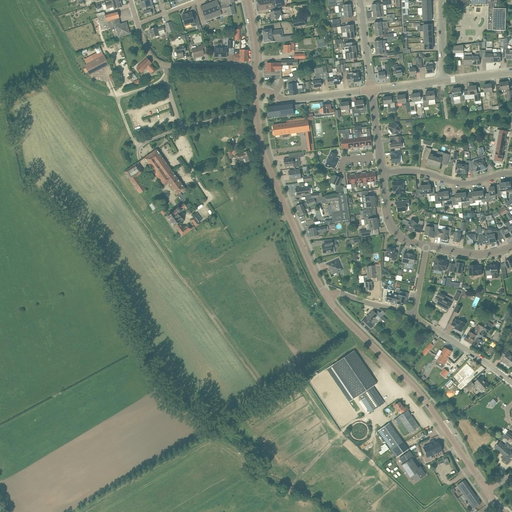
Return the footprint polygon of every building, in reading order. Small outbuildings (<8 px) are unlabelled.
[(111,0),(112,2),(105,4),(106,9),(113,7),(114,9),(121,7),(122,7),(119,0),(111,0)] [(149,6),(153,5),(151,0),(145,0),(141,2),(143,9),(143,8),(146,8),(146,9),(150,8),(149,7),(150,7),(149,6)] [(217,0),(200,7),(204,16),(220,10),(221,10),(221,9),(226,8),(228,16),(235,14),(234,6),(233,6),(232,2),(237,1),(236,0),(218,0),(217,0)] [(257,1),(259,11),(275,8),(285,6),(285,3),(287,3),(286,0),(261,0),(257,1)] [(372,5),(372,11),(383,10),(383,6),(390,5),(389,0),(385,1),(382,1),(382,3),(372,5)] [(493,30),(497,30),(497,34),(501,34),(502,30),(506,31),(506,30),(506,29),(506,24),(506,10),(506,9),(499,9),(499,2),(501,2),(500,2),(500,0),(486,0),(486,4),(488,4),(488,30),(493,30)] [(344,12),(351,11),(350,4),(339,6),(338,6),(339,12),(344,12)] [(146,8),(143,8),(144,11),(143,12),(145,17),(147,16),(148,16),(152,14),(155,13),(153,5),(149,6),(150,7),(149,7),(150,8),(146,9),(146,8)] [(281,15),(280,10),(270,12),(272,20),(279,19),(278,16),(281,15)] [(100,16),(97,17),(99,22),(100,27),(101,30),(115,26),(118,37),(129,34),(129,33),(128,31),(128,28),(127,28),(126,27),(127,26),(126,23),(120,25),(118,18),(119,18),(117,11),(105,15),(100,16)] [(182,15),(185,26),(195,23),(192,13),(182,15)] [(305,25),(304,18),(292,21),(293,27),(305,25)] [(375,29),(375,30),(387,28),(388,28),(388,23),(389,22),(389,23),(393,23),(393,22),(395,22),(395,19),(395,18),(386,19),(386,22),(374,23),(374,26),(373,27),(374,29),(375,29)] [(346,26),(340,26),(340,27),(341,33),(343,33),(354,31),(353,25),(346,26)] [(156,27),(149,29),(152,38),(159,36),(159,35),(162,34),(161,31),(164,30),(163,26),(157,28),(156,27)] [(387,32),(387,28),(375,30),(375,36),(386,35),(386,32),(387,32)] [(271,29),(262,30),(264,42),(272,41),(272,39),(274,39),(275,42),(293,40),(293,37),(282,38),(281,30),(271,31),(271,29)] [(343,33),(343,39),(348,39),(354,38),(354,31),(343,33)] [(345,53),(356,52),(355,45),(350,46),(349,42),(343,43),(343,47),(344,47),(345,53)] [(287,45),(284,45),(284,53),(290,53),(290,52),(294,52),(294,44),(294,43),(287,43),(287,45)] [(186,52),(184,45),(179,46),(179,49),(175,49),(176,51),(174,51),(173,53),(174,57),(175,58),(177,57),(177,59),(184,57),(182,52),(186,52)] [(202,47),(192,49),(194,57),(200,55),(200,56),(204,55),(203,50),(206,49),(205,45),(202,46),(202,47)] [(227,57),(227,48),(214,48),(214,57),(214,56),(221,56),(221,57),(227,57)] [(234,50),(234,53),(233,61),(248,62),(248,50),(240,50),(240,54),(239,54),(239,50),(234,50)] [(472,55),(472,65),(479,65),(479,57),(482,57),(482,50),(479,50),(479,52),(476,53),(476,55),(472,55)] [(356,52),(345,53),(346,62),(351,61),(350,60),(357,59),(356,52)] [(104,55),(84,65),(90,75),(109,65),(104,55)] [(151,63),(147,58),(136,68),(141,73),(146,68),(151,73),(156,69),(150,64),(151,63)] [(274,63),(267,63),(267,72),(274,72),(275,70),(282,70),(281,69),(288,69),(288,65),(298,65),(297,60),(281,60),(281,63),(274,63)] [(429,66),(425,66),(426,73),(433,72),(433,66),(432,62),(429,62),(429,66)] [(395,70),(395,77),(402,76),(401,70),(398,70),(397,63),(394,64),(395,70)] [(408,63),(409,75),(416,74),(415,68),(412,68),(411,63),(408,63)] [(322,67),(323,73),(326,73),(328,85),(334,85),(333,78),(330,78),(329,73),(327,73),(326,66),(322,67)] [(323,73),(322,67),(315,68),(316,78),(313,78),(313,79),(314,87),(321,86),(321,80),(324,80),(323,73)] [(380,67),(377,67),(378,73),(379,79),(382,79),(382,80),(384,79),(385,78),(385,72),(381,72),(380,67)] [(298,78),(297,72),(294,72),(295,77),(288,78),(289,82),(295,81),(298,78)] [(511,99),(511,90),(510,91),(508,82),(500,83),(501,90),(507,90),(507,96),(507,100),(511,99)] [(492,84),(484,85),(484,93),(489,92),(490,100),(497,99),(497,92),(493,93),(492,84)] [(476,86),(468,87),(469,95),(474,94),(475,102),(482,101),(481,95),(477,95),(476,86)] [(462,96),(461,88),(452,89),(454,100),(460,99),(461,102),(464,102),(466,102),(465,95),(462,96)] [(426,96),(422,97),(424,107),(428,107),(429,107),(428,104),(435,103),(434,91),(425,92),(426,96)] [(410,102),(411,112),(416,111),(415,101),(420,101),(419,93),(411,94),(412,101),(410,102)] [(411,112),(410,102),(406,102),(405,95),(397,96),(398,103),(402,103),(402,106),(406,105),(407,112),(411,112)] [(383,98),(384,104),(388,104),(389,112),(396,111),(395,103),(392,103),(391,97),(387,97),(386,96),(384,96),(383,98)] [(363,100),(355,101),(355,107),(352,107),(352,114),(359,113),(359,112),(367,112),(367,113),(366,104),(366,105),(363,105),(363,100)] [(348,102),(340,103),(341,110),(345,109),(346,114),(349,113),(349,109),(348,102)] [(292,103),(267,106),(269,118),(294,115),(293,109),(298,108),(301,108),(302,109),(303,109),(304,112),(306,112),(306,108),(305,103),(292,105),(292,103)] [(323,114),(323,113),(334,112),(334,109),(331,109),(330,104),(322,105),(323,108),(322,108),(321,109),(320,109),(320,112),(321,113),(322,113),(323,114)] [(278,124),(273,125),(274,136),(309,131),(308,120),(279,124),(279,123),(278,123),(278,124)] [(396,125),(394,122),(390,123),(389,125),(388,126),(387,127),(389,129),(388,131),(390,134),(392,134),(393,134),(399,133),(401,130),(397,125),(396,125)] [(365,146),(364,137),(362,137),(361,129),(357,130),(360,148),(362,148),(362,146),(365,146)] [(505,141),(506,137),(494,135),(493,138),(495,139),(495,141),(505,143),(506,141),(505,141)] [(402,143),(401,136),(394,137),(395,141),(389,142),(390,144),(389,144),(389,147),(390,147),(390,149),(395,148),(395,151),(400,150),(400,148),(402,147),(401,143),(402,143)] [(238,143),(229,147),(231,151),(227,152),(229,159),(234,158),(233,155),(235,154),(238,152),(237,149),(240,148),(238,143)] [(481,158),(478,159),(481,170),(487,168),(484,159),(487,159),(483,147),(479,148),(480,152),(479,152),(481,158)] [(503,152),(504,149),(492,147),(491,150),(493,150),(493,154),(503,156),(504,153),(503,152)] [(436,155),(430,153),(431,149),(426,148),(423,156),(429,158),(427,164),(440,168),(441,164),(441,163),(442,162),(447,163),(446,165),(447,165),(450,155),(438,151),(436,155)] [(151,169),(164,159),(156,149),(144,159),(151,169)] [(401,155),(400,150),(395,151),(391,152),(391,155),(390,156),(391,163),(398,162),(399,162),(398,155),(401,155)] [(244,153),(236,155),(238,160),(240,166),(248,163),(247,162),(252,160),(248,151),(244,152),(244,153)] [(337,154),(331,152),(329,157),(328,157),(325,166),(330,168),(330,167),(334,168),(337,161),(335,160),(337,154)] [(298,167),(297,157),(284,159),(285,167),(293,165),(293,167),(298,167)] [(151,169),(158,179),(171,169),(164,159),(151,169)] [(476,171),(481,170),(478,159),(475,159),(470,161),(471,170),(475,169),(476,171)] [(137,163),(124,172),(139,194),(146,189),(137,176),(143,172),(137,163)] [(164,187),(168,184),(177,177),(171,169),(158,179),(164,187)] [(301,178),(299,170),(289,171),(290,180),(301,178)] [(336,176),(335,175),(331,183),(335,185),(336,193),(341,192),(343,186),(339,185),(342,179),(338,177),(337,175),(336,176)] [(168,184),(177,195),(181,192),(185,189),(177,177),(168,184)] [(404,189),(404,181),(393,182),(393,190),(396,190),(397,195),(404,194),(404,189)] [(506,193),(505,182),(500,183),(500,184),(497,185),(498,196),(501,196),(503,198),(507,198),(507,194),(506,193)] [(295,188),(296,196),(310,194),(309,187),(304,187),(304,183),(299,184),(299,188),(295,188)] [(423,194),(426,194),(425,185),(420,186),(420,189),(417,189),(418,197),(423,197),(423,194)] [(431,185),(425,185),(426,194),(429,193),(429,196),(435,196),(434,187),(431,188),(431,185)] [(490,192),(487,192),(487,202),(493,201),(492,196),(496,195),(495,187),(489,187),(490,192)] [(483,191),(478,192),(479,200),(482,200),(482,202),(487,202),(487,192),(483,193),(483,191)] [(177,195),(179,199),(179,198),(184,204),(184,203),(184,204),(188,201),(185,197),(188,195),(187,192),(182,195),(181,192),(177,195)] [(187,198),(191,203),(199,197),(195,192),(187,198)] [(435,196),(436,204),(441,203),(441,201),(444,200),(443,192),(438,193),(438,195),(435,196)] [(453,205),(452,197),(449,197),(449,192),(443,192),(444,200),(447,200),(448,204),(450,204),(450,205),(452,205),(453,205)] [(470,195),(470,204),(474,204),(474,203),(476,203),(476,200),(479,200),(478,192),(472,192),(473,195),(470,195)] [(455,197),(452,197),(453,205),(459,205),(459,206),(462,206),(462,205),(461,193),(455,194),(455,197)] [(466,193),(461,193),(462,205),(468,205),(468,204),(470,204),(470,195),(466,195),(466,193)] [(346,194),(322,197),(314,198),(314,199),(306,202),(303,203),(296,206),(300,216),(307,213),(310,212),(308,207),(316,204),(330,202),(333,220),(326,221),(326,224),(333,223),(350,222),(346,194)] [(366,202),(376,201),(375,197),(374,197),(374,195),(368,196),(368,194),(361,195),(362,203),(366,202)] [(409,200),(395,201),(396,206),(397,206),(398,212),(407,211),(406,206),(410,206),(409,200)] [(186,206),(184,204),(183,204),(179,207),(178,207),(177,207),(167,215),(182,236),(192,229),(188,225),(183,228),(179,222),(183,219),(180,216),(179,216),(177,214),(181,211),(183,210),(182,210),(186,207),(186,206)] [(197,212),(193,215),(195,217),(191,220),(196,227),(199,224),(198,223),(202,220),(197,212)] [(412,219),(409,222),(404,219),(401,221),(407,225),(405,228),(412,232),(414,229),(415,230),(415,231),(421,233),(424,221),(420,220),(418,224),(412,219)] [(359,236),(361,236),(368,235),(370,235),(369,230),(378,229),(378,228),(379,228),(379,223),(366,225),(366,229),(360,230),(359,231),(359,236)] [(437,225),(427,223),(424,235),(431,236),(430,237),(435,238),(436,232),(437,225)] [(317,227),(308,229),(310,237),(318,235),(318,233),(329,230),(328,226),(317,228),(317,227)] [(478,228),(478,231),(478,233),(479,242),(483,241),(483,244),(486,243),(486,245),(490,244),(488,230),(485,231),(484,233),(482,234),(481,227),(480,226),(478,226),(478,228)] [(442,230),(438,229),(436,236),(440,237),(440,236),(441,236),(441,239),(447,240),(448,235),(450,236),(452,228),(446,227),(445,230),(442,229),(442,230)] [(498,231),(500,238),(504,236),(506,238),(508,237),(509,238),(511,236),(508,228),(505,230),(504,228),(498,231)] [(490,230),(488,230),(490,244),(494,243),(493,242),(496,242),(496,239),(500,238),(498,231),(492,232),(492,231),(490,230)] [(476,234),(467,235),(467,244),(473,243),(473,240),(476,240),(476,234)] [(332,239),(324,240),(325,246),(322,247),(323,254),(329,252),(329,254),(334,253),(332,239)] [(394,249),(387,247),(385,257),(387,257),(389,257),(389,260),(396,261),(397,252),(394,252),(394,249)] [(407,254),(404,254),(402,262),(413,264),(415,256),(412,255),(412,254),(407,253),(407,254)] [(340,261),(339,258),(325,264),(326,266),(329,264),(330,267),(330,268),(330,269),(331,268),(331,270),(330,270),(332,274),(333,274),(334,276),(340,273),(339,272),(342,270),(339,262),(340,261)] [(444,260),(436,258),(435,262),(434,266),(435,266),(434,269),(443,271),(443,270),(446,271),(448,262),(444,261),(444,260)] [(454,264),(450,263),(448,271),(462,273),(464,263),(456,262),(455,265),(453,265),(454,264)] [(490,266),(486,266),(487,275),(492,275),(493,278),(498,277),(498,274),(497,264),(490,264),(490,266)] [(381,265),(366,266),(367,275),(363,276),(364,282),(365,282),(366,291),(372,290),(371,286),(372,286),(372,281),(371,282),(370,278),(376,277),(376,281),(382,281),(381,265)] [(477,265),(469,265),(469,276),(478,275),(482,274),(482,266),(478,266),(477,265)] [(391,302),(393,294),(393,291),(388,289),(384,289),(383,294),(386,295),(385,301),(391,302)] [(458,291),(457,291),(453,299),(458,301),(462,293),(458,291)] [(448,310),(451,303),(444,299),(446,296),(439,292),(435,299),(438,300),(437,304),(441,307),(442,306),(444,307),(443,307),(448,310)] [(398,295),(396,304),(403,305),(404,299),(407,299),(408,295),(405,294),(404,296),(399,295),(398,295)] [(360,324),(368,331),(383,316),(377,311),(375,313),(373,310),(366,318),(360,324)] [(462,332),(466,323),(459,320),(455,318),(454,318),(451,325),(456,327),(455,328),(462,332)] [(480,329),(482,330),(485,324),(486,322),(483,320),(482,322),(481,321),(478,326),(478,325),(473,333),(470,331),(465,339),(472,343),(480,329)] [(492,327),(490,326),(485,324),(482,330),(480,334),(486,337),(492,327)] [(486,337),(480,334),(473,345),(480,348),(486,337)] [(444,347),(439,357),(440,357),(441,356),(444,358),(445,356),(448,358),(452,352),(448,349),(444,347)] [(377,383),(354,350),(327,369),(350,402),(356,397),(359,396),(370,412),(384,403),(373,387),(377,383)] [(505,350),(503,353),(506,355),(502,361),(510,367),(511,364),(511,356),(510,355),(510,354),(505,350)] [(403,356),(399,360),(407,368),(412,364),(403,356)] [(440,357),(439,357),(437,361),(436,364),(438,366),(442,368),(444,364),(448,358),(445,356),(444,358),(441,356),(440,357)] [(474,372),(468,365),(458,374),(463,379),(459,382),(461,384),(458,386),(460,388),(465,384),(463,381),(474,372)] [(489,386),(481,377),(475,383),(483,391),(489,386)] [(453,382),(450,379),(445,385),(448,388),(453,382)] [(475,385),(472,381),(466,386),(467,387),(465,388),(468,391),(469,390),(475,385)] [(497,402),(493,399),(489,403),(493,407),(497,402)] [(402,422),(410,433),(419,427),(407,410),(404,406),(403,407),(399,402),(394,406),(399,412),(401,415),(399,416),(393,420),(397,426),(402,422)] [(403,446),(388,424),(378,431),(393,453),(403,446)] [(505,435),(510,439),(511,440),(511,433),(508,430),(505,428),(502,432),(505,434),(505,435)] [(431,444),(423,448),(427,457),(442,450),(438,441),(435,442),(434,440),(429,442),(431,444)] [(509,449),(504,445),(500,441),(494,447),(503,455),(509,449)] [(509,449),(503,455),(505,456),(502,459),(507,464),(511,458),(511,447),(511,446),(509,449)] [(412,476),(416,482),(425,475),(420,467),(418,468),(411,459),(413,457),(409,451),(399,458),(403,464),(401,465),(409,477),(412,476)] [(480,504),(464,481),(457,485),(473,508),(480,504)]
